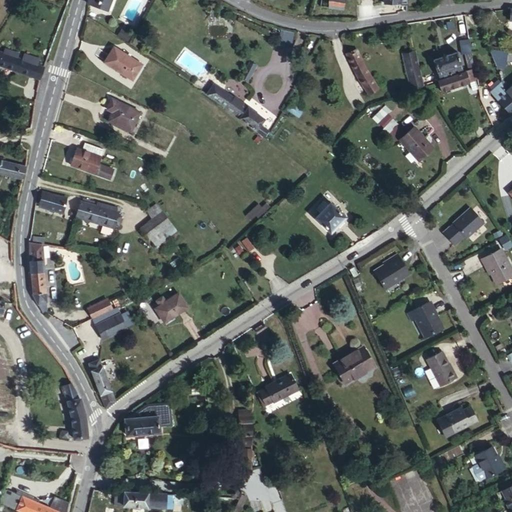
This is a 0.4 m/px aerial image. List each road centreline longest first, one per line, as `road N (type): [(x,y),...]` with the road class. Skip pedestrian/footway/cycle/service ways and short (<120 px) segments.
road 1 (secondary): [(98,427),(85,389),(32,314),(21,273),(28,188),(78,0)]
road 2 (tertiary): [(98,427),(411,212)]
road 3 (unclassified): [(511,6),(322,28),(235,0)]
road 4 (residential): [(411,212),(511,399)]
road 5 (residential): [(87,477),(256,489)]
road 6 (tertiary): [(411,212),(511,124)]
